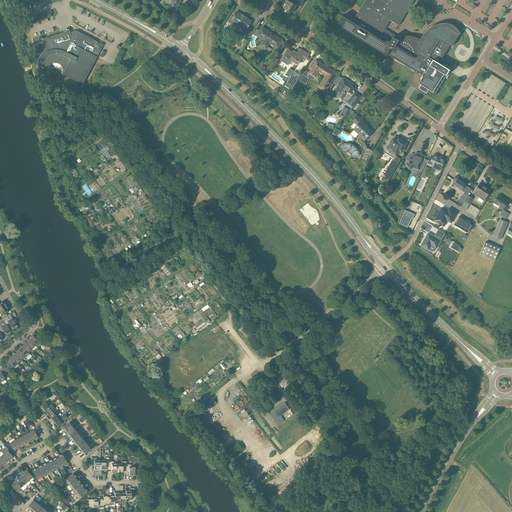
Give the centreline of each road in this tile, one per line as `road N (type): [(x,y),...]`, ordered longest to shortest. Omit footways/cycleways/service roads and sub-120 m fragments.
road 1 (tertiary): [(213,77),(363,238)]
road 2 (residential): [(459,143),(307,35)]
road 3 (residential): [(383,267),(236,379)]
